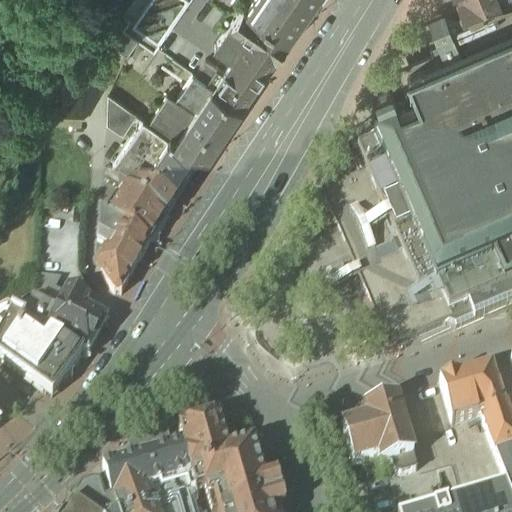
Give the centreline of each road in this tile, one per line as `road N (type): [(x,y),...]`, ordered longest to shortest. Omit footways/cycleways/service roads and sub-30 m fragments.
road 1 (tertiary): [(169,324),(370,0)]
road 2 (residential): [(104,0),(89,266),(146,354)]
road 3 (residential): [(267,412),(511,328)]
road 4 (residential): [(169,324),(267,412)]
